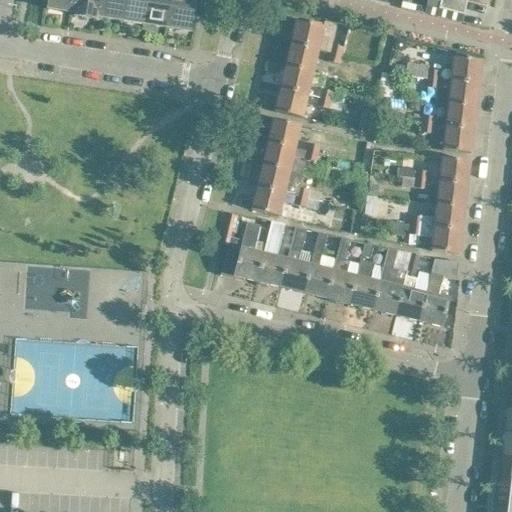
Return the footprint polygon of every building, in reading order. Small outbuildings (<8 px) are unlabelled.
[(71,14),(73,0),(47,0),(46,10),(71,14)] [(94,20),(97,0),(73,0),(71,14),(73,14),(73,17),(94,20)] [(118,22),(121,0),(97,0),(94,20),(95,20),(95,18),(118,22)] [(142,25),(145,0),(121,0),(118,22),(142,25)] [(166,29),(170,0),(145,0),(142,25),(166,29)] [(195,0),(170,0),(166,29),(190,33),(195,0)] [(463,16),(438,10),(439,2),(428,0),(426,0),(424,15),(461,23),(463,16)] [(486,6),(487,0),(440,0),(439,2),(438,10),(463,16),(466,2),(486,6)] [(317,52),(322,28),(319,28),(320,24),(310,22),(310,25),(296,22),(290,45),(317,52)] [(312,74),(317,52),(290,45),(285,68),(312,74)] [(342,48),(331,46),(329,54),(340,57),(342,48)] [(338,65),(340,57),(329,54),(327,62),(338,65)] [(477,86),(480,62),(453,59),(450,83),(477,86)] [(405,66),(404,78),(414,79),(418,80),(419,68),(405,66)] [(306,97),(312,74),(285,68),(280,90),(306,97)] [(438,81),(439,73),(427,72),(426,81),(438,82),(438,81)] [(394,99),(395,77),(381,76),(380,98),(394,99)] [(413,90),(414,79),(404,78),(403,89),(413,90)] [(475,109),(477,86),(450,83),(438,81),(438,82),(426,81),(425,88),(437,90),(435,105),(475,109)] [(301,119),(306,97),(280,90),(274,113),(301,119)] [(320,90),(318,99),(330,102),(332,93),(320,90)] [(328,110),(330,102),(318,99),(316,107),(328,110)] [(447,106),(445,129),(472,132),(475,109),(447,106)] [(422,118),(421,126),(433,127),(434,119),(422,118)] [(294,150),(299,127),(272,121),(267,144),(294,150)] [(432,136),(433,127),(421,126),(420,135),(432,136)] [(469,156),(472,132),(445,129),(442,152),(469,156)] [(315,164),(317,156),(305,153),(294,150),(267,144),(262,166),(289,172),(300,175),(303,161),(315,164)] [(307,145),(305,153),(317,156),(319,148),(307,145)] [(466,188),(468,164),(441,160),(438,184),(466,188)] [(262,166),(256,189),(283,195),(294,198),(306,201),(308,192),(296,190),(300,175),(289,172),(262,166)] [(415,173),(415,181),(426,183),(427,174),(415,173)] [(425,191),(426,183),(415,181),(414,190),(425,191)] [(463,211),(466,188),(438,184),(436,208),(463,211)] [(278,218),(281,203),(304,209),(306,201),(294,198),(283,195),(256,189),(251,211),(278,218)] [(320,195),(318,203),(352,212),(354,203),(320,195)] [(461,233),(463,211),(436,208),(434,221),(410,218),(409,227),(461,233)] [(228,247),(222,271),(233,274),(233,277),(256,283),(263,255),(254,253),(260,227),(254,226),(246,224),(242,242),(230,239),(228,247)] [(279,288),(286,261),(276,258),(283,227),(271,224),(264,255),(263,255),(256,283),(279,288)] [(458,257),(461,233),(409,227),(409,236),(432,238),(431,254),(458,257)] [(286,261),(279,288),(303,294),(310,266),(298,263),(306,232),(294,230),(293,235),(287,261),(286,261)] [(325,300),(333,272),(319,268),(326,237),(317,235),(310,266),(303,294),(325,300)] [(348,248),(339,246),(336,260),(344,262),(348,248)] [(367,269),(372,249),(363,246),(359,266),(367,269)] [(386,257),(383,267),(382,272),(391,274),(394,259),(386,257)] [(419,322),(426,294),(414,292),(416,280),(414,279),(419,259),(410,257),(403,289),(402,289),(396,317),(419,322)] [(442,328),(448,300),(437,297),(442,277),(455,283),(457,265),(433,262),(426,294),(419,322),(442,328)] [(349,306),(356,277),(333,272),(325,300),(349,306)] [(372,311),(379,283),(356,277),(349,306),(372,311)] [(396,317),(402,289),(379,283),(372,311),(396,317)]
